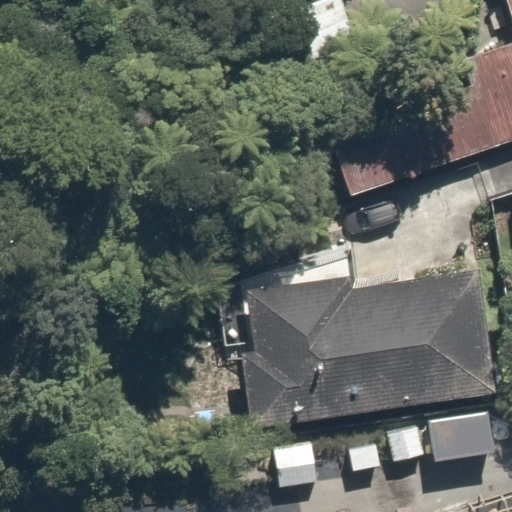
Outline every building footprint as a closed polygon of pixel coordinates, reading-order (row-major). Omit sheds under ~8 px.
[(315,116),(340,187),(511,125),(511,0),(501,0),(511,25),(450,47),(457,66),(315,116)] [(226,334),(240,417),(481,377),(461,257),(349,276),(345,252),(232,271),(242,332),(226,334)] [(338,511),(335,500),(314,506),(301,460),(227,482),(235,511),(338,511)] [(511,511),(511,498),(510,490),(435,511),(511,511)] [(202,511),(200,502),(153,511),(202,511)]
